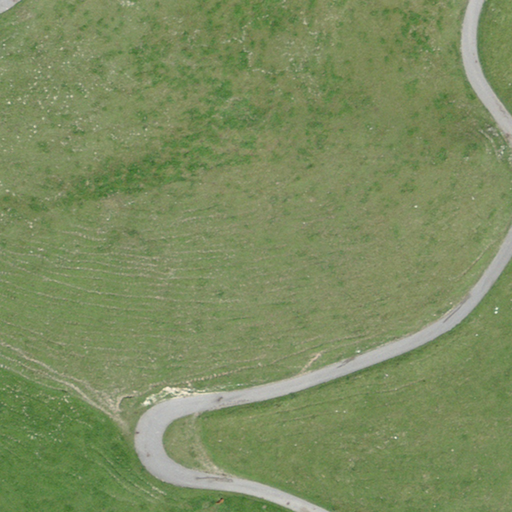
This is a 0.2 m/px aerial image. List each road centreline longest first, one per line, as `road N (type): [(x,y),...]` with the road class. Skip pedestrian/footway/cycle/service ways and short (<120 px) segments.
road 1 (track): [(314,511),(262,491),(172,475),(155,461),(156,421),(180,407),(315,378),(437,330),(467,306),(511,246)]
road 2 (track): [(511,130),(474,68),(477,0)]
